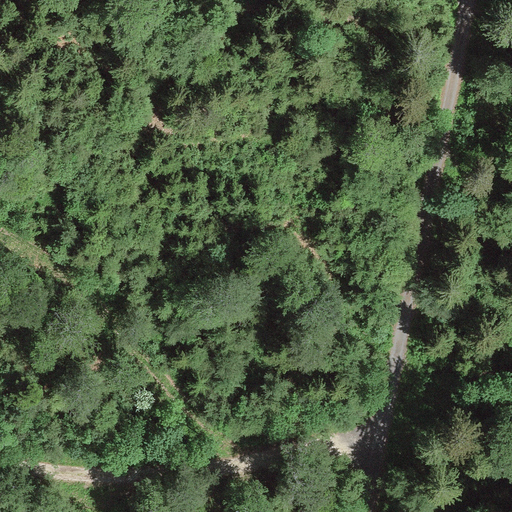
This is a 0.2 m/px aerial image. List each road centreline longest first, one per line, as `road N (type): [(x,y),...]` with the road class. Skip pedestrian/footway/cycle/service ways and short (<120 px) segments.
road 1 (track): [(359,511),(382,436),(466,0)]
road 2 (track): [(0,465),(244,465),(382,436)]
